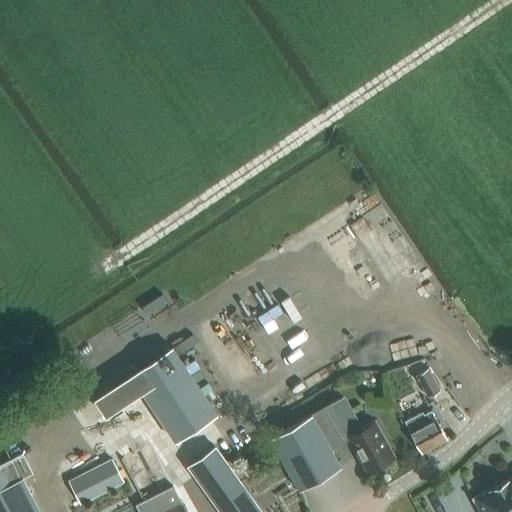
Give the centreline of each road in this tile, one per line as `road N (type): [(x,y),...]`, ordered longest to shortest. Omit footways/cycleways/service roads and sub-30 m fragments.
road 1 (track): [(105,270),(508,0)]
road 2 (tertiary): [(367,511),(462,450),(511,401)]
road 3 (track): [(433,50),(511,157)]
